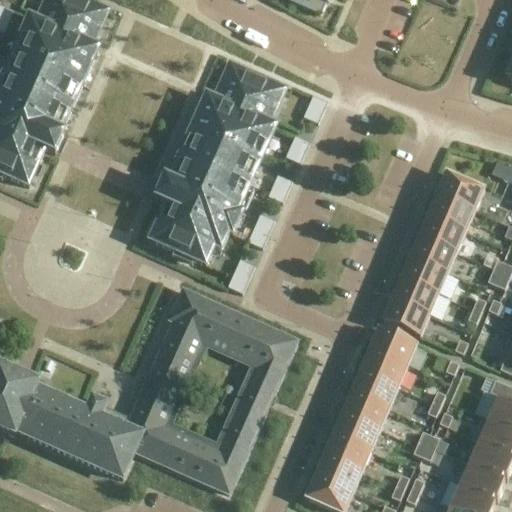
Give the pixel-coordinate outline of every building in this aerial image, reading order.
[(90,50),(106,15),(72,0),(48,0),(36,28),(29,25),(0,89),(0,179),(26,191),(42,155),(53,160),(62,139),(56,137),(94,52),(90,50)] [(330,0),(332,0),(331,0),(290,0),(288,5),(321,19),(329,0),(330,0)] [(456,37),(467,4),(456,0),(441,0),(431,29),(456,37)] [(6,12),(1,23),(8,26),(13,15),(6,12)] [(1,23),(0,25),(0,35),(3,37),(8,26),(1,23)] [(268,129),(284,93),(230,69),(214,105),(207,102),(170,187),(166,185),(157,205),(168,210),(151,246),(205,270),(214,251),(221,254),(228,237),(232,238),(241,218),(237,217),(275,132),(268,129)] [(312,100),(308,111),(315,114),(320,104),(312,100)] [(320,104),(315,114),(322,118),(327,107),(320,104)] [(303,122),(310,125),(315,114),(308,111),(303,122)] [(315,114),(310,125),(318,129),(322,118),(315,114)] [(295,141),(290,151),(297,155),(302,144),(295,141)] [(302,144),(297,155),(305,158),(309,147),(302,144)] [(285,162),(292,165),(297,155),(290,151),(285,162)] [(297,155),(292,165),(300,169),(305,158),(297,155)] [(436,201),(440,202),(474,217),(484,194),(449,179),(444,191),(441,190),(436,201)] [(277,180),(272,191),(280,194),(285,183),(277,180)] [(285,183),(280,194),(287,197),(292,186),(285,183)] [(268,201),(275,205),(280,194),(272,191),(268,201)] [(280,194),(275,205),(282,208),(287,197),(280,194)] [(430,223),(465,238),(474,217),(440,202),(435,212),(432,211),(427,222),(430,223)] [(260,219),(254,233),(261,236),(267,222),(260,219)] [(267,222),(261,236),(268,239),(275,226),(267,222)] [(418,243),(421,244),(456,258),(465,238),(430,223),(426,233),(423,232),(418,243)] [(511,231),(508,230),(503,241),(511,244),(511,231)] [(247,247),(255,250),(261,236),(254,233),(247,247)] [(261,236),(255,250),(262,253),(268,239),(261,236)] [(447,280),(456,258),(421,244),(417,254),(414,252),(409,264),(412,265),(447,280)] [(458,263),(453,279),(479,288),(484,272),(458,263)] [(240,264),(233,278),(241,282),(247,268),(240,264)] [(447,280),(412,265),(408,275),(405,274),(400,285),(403,286),(438,300),(447,280)] [(497,265),(492,276),(501,280),(505,269),(497,265)] [(247,268),(241,282),(248,285),(254,271),(247,268)] [(511,271),(505,269),(501,280),(509,283),(511,275),(511,271)] [(488,287),(496,290),(501,280),(492,276),(488,287)] [(227,292),(235,295),(241,282),(233,278),(227,292)] [(501,280),(496,290),(504,294),(509,283),(501,280)] [(241,282),(235,295),(242,299),(248,285),(241,282)] [(438,301),(438,300),(403,286),(399,296),(396,294),(391,306),(394,307),(429,322),(438,301)] [(10,440),(12,441),(14,440),(15,438),(122,483),(134,456),(228,498),(296,345),(183,295),(170,325),(174,327),(131,424),(105,412),(105,410),(92,404),(86,417),(35,394),(37,390),(28,386),(6,434),(6,436),(7,438),(8,439),(10,440)] [(477,303),(473,314),(480,318),(485,307),(477,303)] [(488,316),(496,319),(501,309),(493,305),(488,316)] [(429,322),(394,307),(390,317),(387,315),(382,326),(420,342),(429,322)] [(480,318),(473,314),(468,325),(476,329),(480,318)] [(373,356),(407,371),(408,371),(417,350),(379,334),(374,345),(377,346),(373,356)] [(455,355),(463,358),(467,348),(459,344),(455,355)] [(363,377),(398,392),(407,371),(373,356),(370,355),(365,366),(368,367),(363,377)] [(511,366),(505,363),(500,375),(511,380),(511,366)] [(458,369),(450,366),(446,376),(453,380),(458,369)] [(354,398),(389,413),(398,392),(363,377),(361,376),(356,387),(359,388),(354,398)] [(489,425),(511,435),(511,393),(495,386),(490,398),(498,402),(489,425)] [(346,419),(380,434),(389,413),(354,398),(351,397),(347,408),(350,409),(346,419)] [(436,397),(432,408),(440,411),(444,400),(436,397)] [(440,411),(432,408),(427,418),(435,422),(440,411)] [(380,434),(346,419),(342,418),(338,429),(340,430),(336,440),(371,455),(380,434)] [(444,419),(439,429),(447,433),(452,422),(444,419)] [(479,447),(511,461),(511,435),(489,425),(479,447)] [(422,437),(418,448),(426,451),(430,441),(422,437)] [(371,455),(336,440),(333,439),(328,450),(331,451),(327,461),(362,476),(371,455)] [(430,441),(426,451),(434,455),(439,444),(430,441)] [(470,469),(503,484),(507,485),(511,472),(511,467),(511,463),(511,461),(479,447),(470,469)] [(413,459),(422,462),(426,451),(418,448),(413,459)] [(426,451),(422,462),(430,466),(434,455),(426,451)] [(362,476),(327,461),(324,460),(320,471),(323,472),(318,482),(353,497),(362,476)] [(460,491),(494,506),(497,507),(505,490),(501,489),(503,484),(470,469),(460,491)] [(353,497),(318,482),(315,481),(310,492),(313,493),(309,504),(326,511),(346,511),(353,497)] [(399,481),(395,491),(404,495),(408,484),(399,481)] [(416,484),(411,495),(418,498),(423,487),(416,484)] [(404,495),(395,491),(390,502),(399,506),(404,495)] [(450,511),(494,511),(492,511),(494,506),(460,491),(450,511)] [(418,498),(411,495),(406,506),(414,509),(418,498)]
